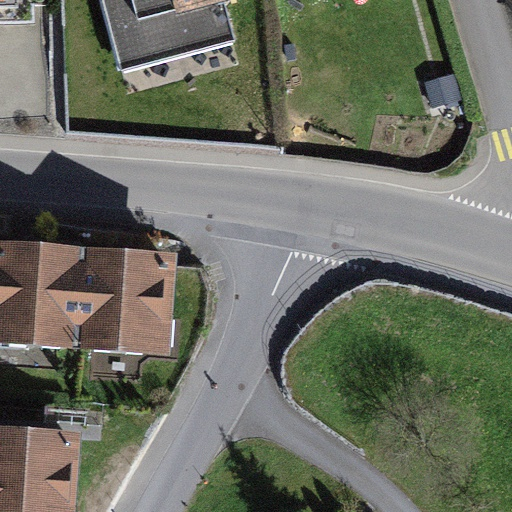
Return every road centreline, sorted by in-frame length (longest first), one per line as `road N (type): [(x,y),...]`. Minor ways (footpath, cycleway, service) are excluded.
road 1 (residential): [(318,214),(165,511)]
road 2 (residential): [(318,214),(0,185)]
road 3 (residential): [(511,246),(318,214)]
road 4 (residential): [(511,118),(478,0)]
